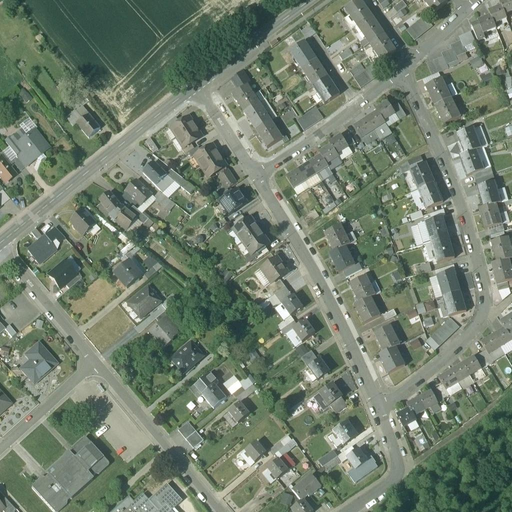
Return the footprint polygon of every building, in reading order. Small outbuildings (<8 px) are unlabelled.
[(447,5),(443,0),(421,0),(434,15),(447,5)] [(511,1),(511,0),(510,0),(499,5),(501,9),(504,17),(511,14),(511,1)] [(359,2),(345,11),(357,28),(371,19),(359,2)] [(402,3),(393,10),(397,15),(406,8),(402,3)] [(501,9),(489,14),(490,19),(494,27),(506,22),(504,17),(501,9)] [(424,18),(420,22),(427,32),(432,28),(424,18)] [(371,19),(357,28),(365,41),(369,46),(383,36),(371,19)] [(490,19),(478,24),(479,26),(483,37),(496,31),(494,27),(490,19)] [(427,32),(420,22),(415,25),(423,35),(427,32)] [(423,35),(415,25),(411,29),(419,38),(423,35)] [(483,37),(479,26),(471,29),(478,44),(485,41),(483,37)] [(303,30),(306,39),(316,36),(313,27),(303,30)] [(365,41),(357,28),(351,32),(360,45),(365,41)] [(419,38),(411,29),(407,32),(414,42),(419,38)] [(471,35),(459,40),(461,45),(463,50),(475,45),(471,35)] [(395,54),(383,36),(369,46),(381,64),(395,54)] [(365,41),(360,45),(363,49),(369,46),(365,41)] [(304,44),(290,53),(301,71),(315,61),(304,44)] [(461,45),(456,47),(460,57),(466,55),(463,50),(461,45)] [(456,47),(451,49),(452,52),(455,59),(460,57),(456,47)] [(349,51),(339,57),(342,63),(352,57),(349,51)] [(455,59),(452,52),(447,54),(451,65),(456,63),(455,59)] [(451,65),(447,54),(442,57),(443,60),(446,67),(451,65)] [(474,70),(483,65),(480,59),(470,63),(474,70)] [(443,60),(438,62),(442,73),(447,71),(446,67),(443,60)] [(315,61),(301,71),(313,88),(327,79),(315,61)] [(438,62),(433,64),(437,75),(442,73),(438,62)] [(433,64),(427,67),(431,78),(437,75),(433,64)] [(360,66),(350,74),(353,79),(354,79),(358,76),(363,73),(364,72),(360,66)] [(379,76),(372,66),(367,70),(374,79),(379,76)] [(374,79),(367,70),(364,72),(363,73),(369,82),(374,79)] [(241,72),(231,80),(234,85),(245,78),(241,72)] [(369,82),(363,73),(358,76),(365,85),(369,82)] [(358,76),(354,79),(360,89),(365,85),(358,76)] [(245,78),(234,85),(239,92),(247,87),(250,85),(245,78)] [(327,79),(313,88),(324,106),(338,97),(327,79)] [(441,81),(426,89),(435,108),(450,100),(441,81)] [(446,88),(451,99),(457,96),(453,85),(446,88)] [(239,92),(232,96),(244,114),(258,105),(247,87),(239,92)] [(89,103),(81,93),(74,99),(82,109),(89,103)] [(82,109),(74,99),(63,108),(70,117),(70,118),(82,109)] [(450,100),(435,108),(444,127),(459,120),(450,100)] [(387,104),(375,111),(376,112),(377,114),(383,123),(395,115),(387,104)] [(258,105),(244,114),(256,132),(270,123),(258,105)] [(89,117),(82,109),(70,118),(77,126),(89,117)] [(322,119),(315,109),(311,112),(317,122),(322,119)] [(317,122),(311,112),(306,115),(312,125),(317,122)] [(377,114),(366,121),(373,132),(384,125),(384,124),(383,123),(377,114)] [(312,125),(306,115),(301,119),(308,128),(312,125)] [(70,118),(70,117),(67,120),(74,129),(78,127),(70,118)] [(89,117),(77,126),(78,127),(89,140),(100,131),(89,117)] [(189,119),(171,131),(177,141),(195,129),(189,119)] [(308,128),(301,119),(296,122),(303,131),(308,128)] [(366,121),(354,129),(361,140),(373,132),(366,121)] [(270,123),(256,132),(267,150),(281,141),(270,123)] [(195,129),(177,141),(184,150),(184,151),(191,146),(202,139),(195,129)] [(473,130),(457,136),(465,156),(476,152),(481,150),(473,130)] [(22,131),(5,145),(15,158),(20,154),(16,149),(23,143),(22,142),(27,138),(22,131)] [(27,138),(22,142),(23,143),(16,149),(20,154),(29,165),(48,151),(34,132),(27,138)] [(354,144),(348,135),(343,138),(350,148),(354,144)] [(340,137),(329,144),(330,147),(336,156),(348,148),(340,137)] [(191,146),(184,151),(184,150),(182,152),(185,157),(195,150),(191,146)] [(201,153),(194,158),(201,169),(219,157),(212,146),(201,153)] [(330,147),(319,154),(320,156),(320,157),(326,166),(338,158),(337,157),(336,156),(330,147)] [(198,149),(188,155),(191,160),(194,158),(201,153),(198,149)] [(465,156),(460,158),(468,178),(484,172),(476,152),(465,156)] [(14,166),(3,153),(0,155),(0,159),(0,160),(1,159),(9,170),(14,166)] [(29,165),(20,154),(15,158),(24,169),(29,165)] [(219,157),(201,169),(208,180),(226,168),(219,157)] [(320,157),(309,164),(316,176),(328,168),(326,166),(320,157)] [(421,158),(408,164),(410,169),(423,163),(421,158)] [(9,170),(1,159),(0,160),(0,159),(0,178),(5,185),(15,177),(9,170)] [(316,176),(309,164),(297,171),(305,183),(316,176)] [(154,165),(143,175),(156,188),(167,177),(166,177),(154,165)] [(425,165),(410,172),(418,191),(434,185),(425,165)] [(494,170),(484,173),(486,178),(495,175),(494,170)] [(226,171),(220,176),(218,179),(227,191),(229,190),(236,185),(226,171)] [(297,171),(285,179),(293,191),(305,183),(297,171)] [(189,186),(171,172),(166,177),(167,177),(174,184),(183,191),(189,186)] [(316,176),(305,183),(309,190),(310,190),(321,183),(316,176)] [(167,177),(156,188),(163,195),(174,184),(167,177)] [(152,197),(136,182),(126,193),(141,208),(152,197)] [(305,183),(293,191),(296,196),(297,197),(309,190),(305,183)] [(494,184),(478,189),(484,209),(495,206),(500,205),(494,184)] [(434,185),(418,191),(427,211),(442,205),(434,185)] [(196,191),(189,186),(183,191),(190,197),(196,191)] [(227,191),(216,199),(220,204),(233,195),(229,190),(227,191)] [(2,192),(0,193),(0,208),(9,201),(2,192)] [(233,195),(220,204),(229,217),(246,204),(237,192),(233,195)] [(110,194),(99,203),(111,218),(122,209),(110,194)] [(171,203),(159,194),(155,199),(161,205),(159,207),(164,211),(171,203)] [(484,209),(479,211),(485,231),(487,231),(501,227),(495,206),(484,209)] [(149,221),(134,208),(129,214),(137,220),(144,227),(149,221)] [(111,218),(110,219),(128,232),(137,220),(129,214),(122,209),(111,218)] [(315,212),(303,220),(307,226),(319,218),(315,212)] [(421,212),(410,216),(412,222),(423,218),(421,212)] [(82,213),(71,224),(77,230),(76,231),(83,239),(85,237),(89,242),(100,232),(96,227),(82,213)] [(243,217),(230,227),(234,231),(246,222),(243,217)] [(246,222),(234,231),(243,244),(260,232),(251,219),(246,222)] [(441,219),(426,224),(432,244),(448,239),(441,219)] [(339,226),(325,234),(334,253),(345,247),(349,245),(339,226)] [(501,227),(487,231),(489,237),(504,233),(502,227),(501,227)] [(63,240),(54,229),(49,234),(50,235),(55,241),(58,245),(63,240)] [(269,245),(260,232),(243,244),(252,257),(265,248),(269,245)] [(350,244),(356,241),(351,233),(346,236),(350,244)] [(50,235),(44,240),(49,246),(55,241),(50,235)] [(27,253),(39,266),(55,253),(49,246),(44,240),(43,239),(27,253)] [(448,239),(432,244),(438,264),(454,260),(448,239)] [(511,255),(508,240),(492,243),(497,264),(508,261),(511,260),(511,255)] [(334,253),(330,255),(339,274),(354,267),(345,247),(334,253)] [(265,248),(252,257),(256,262),(268,253),(265,248)] [(144,262),(149,270),(156,265),(151,258),(144,262)] [(277,259),(261,270),(271,284),(272,285),(279,280),(287,274),(277,259)] [(497,264),(492,265),(497,286),(507,284),(511,282),(511,276),(508,261),(497,264)] [(129,263),(114,275),(127,291),(142,278),(129,263)] [(63,264),(48,277),(59,291),(64,286),(75,277),(74,277),(63,264)] [(429,265),(416,269),(418,276),(431,272),(429,265)] [(153,269),(143,276),(147,281),(157,273),(153,269)] [(453,272),(437,277),(443,298),(459,293),(453,272)] [(75,277),(64,286),(68,291),(82,279),(78,274),(74,277),(75,277)] [(365,277),(350,284),(359,304),(370,298),(375,296),(365,277)] [(279,280),(272,285),(271,284),(265,289),(271,297),(275,295),(285,288),(279,280)] [(497,286),(496,286),(498,292),(509,289),(507,284),(497,286)] [(285,288),(275,295),(281,305),(292,298),(285,288)] [(148,289),(128,306),(141,321),(161,304),(148,289)] [(459,293),(443,298),(450,318),(466,313),(459,293)] [(292,298),(281,305),(290,317),(303,309),(294,296),(292,298)] [(171,298),(161,307),(165,312),(166,312),(176,304),(171,298)] [(359,304),(355,306),(364,325),(379,318),(370,298),(359,304)] [(426,303),(427,312),(436,311),(434,302),(426,303)] [(418,314),(426,313),(425,305),(417,305),(418,314)] [(394,311),(383,316),(386,322),(397,316),(394,311)] [(165,312),(155,320),(159,325),(166,319),(167,319),(170,317),(166,312),(165,312)] [(511,315),(511,316),(500,323),(504,330),(507,335),(511,331),(511,315)] [(159,325),(149,333),(164,351),(173,343),(171,342),(178,337),(176,335),(181,331),(175,324),(173,326),(167,319),(166,319),(159,325)] [(458,328),(450,320),(446,324),(454,332),(458,328)] [(298,328),(292,331),(293,332),(302,345),(315,335),(306,322),(298,328)] [(294,323),(281,332),(285,337),(287,336),(293,332),(292,331),(298,328),(294,323)] [(454,332),(446,324),(442,327),(450,336),(454,332)] [(15,336),(9,327),(4,331),(4,332),(11,339),(15,336)] [(390,327),(375,334),(384,354),(395,349),(399,346),(390,327)] [(450,336),(442,327),(438,331),(446,340),(450,336)] [(504,330),(493,337),(500,349),(511,342),(507,335),(504,330)] [(446,340),(438,331),(434,335),(442,343),(446,340)] [(293,332),(287,336),(296,349),(302,345),(293,332)] [(442,343),(434,335),(430,339),(438,347),(442,343)] [(500,349),(493,337),(481,345),(485,352),(488,356),(500,349)] [(438,347),(430,339),(426,343),(434,351),(438,347)] [(191,344),(172,362),(184,375),(203,358),(191,344)] [(38,346),(29,353),(34,359),(21,371),(34,386),(56,365),(38,346)] [(221,346),(212,354),(216,359),(225,351),(221,346)] [(384,354),(380,356),(389,375),(404,368),(395,349),(384,354)] [(312,352),(301,360),(308,369),(319,362),(312,352)] [(485,352),(480,355),(487,368),(493,364),(489,357),(488,356),(485,352)] [(487,368),(480,355),(474,359),(481,370),(481,371),(487,368)] [(474,359),(463,366),(469,378),(481,370),(474,359)] [(330,373),(321,360),(319,362),(308,369),(317,382),(330,373)] [(463,366),(451,373),(458,385),(469,378),(463,366)] [(26,380),(15,368),(10,374),(20,385),(26,380)] [(451,373),(439,381),(443,387),(446,392),(458,385),(451,373)] [(210,374),(194,387),(202,397),(214,387),(215,388),(218,385),(210,374)] [(240,384),(235,377),(224,384),(238,405),(258,391),(254,385),(256,384),(252,377),(240,384)] [(333,386),(320,395),(329,408),(331,408),(340,401),(342,400),(333,386)] [(214,387),(202,397),(213,411),(226,401),(215,388),(214,387)] [(443,387),(437,390),(443,401),(449,397),(446,392),(443,387)] [(437,390),(431,393),(438,406),(444,402),(443,401),(437,390)] [(431,393),(420,400),(426,412),(431,409),(438,406),(431,393)] [(329,408),(320,395),(315,399),(324,412),(329,408)] [(426,412),(420,400),(407,407),(410,411),(414,419),(426,412)] [(340,401),(331,408),(336,415),(346,409),(340,401)] [(240,405),(228,414),(238,426),(249,417),(240,405)] [(438,406),(431,409),(434,415),(441,412),(438,406)] [(410,411),(398,418),(404,430),(416,423),(414,419),(410,411)] [(188,424),(178,433),(186,442),(196,434),(188,424)] [(357,438),(347,425),(334,434),(344,447),(357,438)] [(204,443),(196,434),(186,442),(194,451),(204,443)] [(67,454),(47,473),(46,475),(46,476),(47,476),(43,480),(43,479),(41,479),(40,479),(40,480),(32,487),(31,487),(31,488),(31,489),(31,490),(51,511),(60,511),(65,507),(66,507),(66,506),(66,504),(65,504),(69,500),(70,501),(71,501),(72,501),(92,482),(93,482),(93,481),(93,480),(93,479),(92,479),(96,475),(98,476),(100,475),(109,467),(110,465),(109,464),(86,439),(85,439),(84,439),(74,448),(73,449),(74,451),(70,455),(69,454),(68,454),(67,454)] [(257,444),(245,453),(255,465),(266,456),(257,444)] [(280,444),(271,452),(275,456),(284,449),(280,444)] [(338,459),(342,465),(348,461),(347,460),(355,454),(352,449),(338,459)] [(355,454),(347,460),(348,461),(354,471),(356,473),(368,464),(367,462),(359,451),(355,454)] [(255,465),(245,453),(241,457),(251,469),(255,465)] [(337,459),(333,453),(319,463),(323,469),(337,460),(337,459)] [(375,465),(372,459),(367,462),(368,464),(356,473),(354,471),(348,475),(355,485),(377,469),(374,465),(375,465)] [(279,461),(267,471),(268,471),(276,482),(277,482),(289,473),(279,461)] [(276,482),(268,471),(262,476),(271,486),(276,482)] [(289,473),(277,482),(285,492),(301,479),(296,473),(294,475),(291,471),(289,473)] [(321,489),(312,477),(292,493),(301,503),(303,501),(302,501),(307,497),(308,499),(321,489)] [(132,501),(127,506),(124,503),(114,511),(172,511),(182,503),(167,486),(150,502),(143,495),(134,503),(132,501)] [(289,508),(294,498),(285,494),(280,503),(289,508)] [(13,511),(15,511),(4,500),(0,504),(4,509),(1,511),(13,511)] [(301,503),(291,511),(311,511),(303,501),(301,503)]
